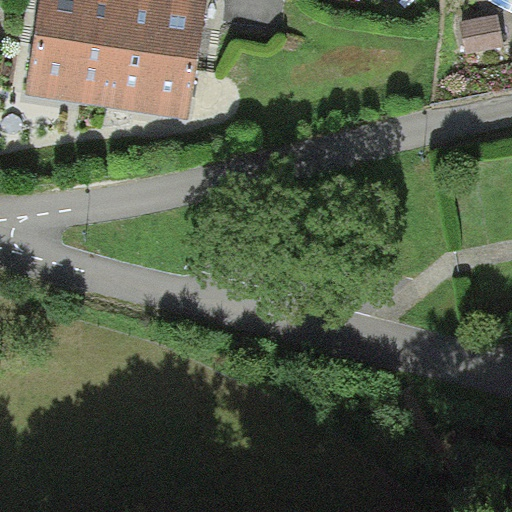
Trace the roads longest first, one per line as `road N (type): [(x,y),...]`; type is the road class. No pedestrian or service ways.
road 1 (residential): [(0,245),(439,369),(511,382)]
road 2 (residential): [(0,220),(74,212),(511,118)]
